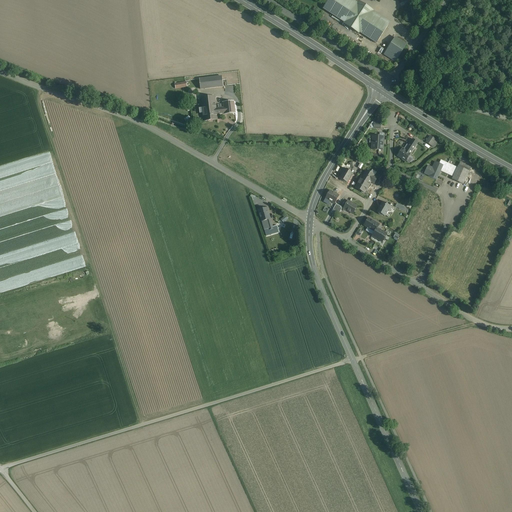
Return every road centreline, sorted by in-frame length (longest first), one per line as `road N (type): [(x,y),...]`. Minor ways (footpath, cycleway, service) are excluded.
road 1 (unclassified): [(352,359),(0,467)]
road 2 (residential): [(0,71),(156,130),(309,220)]
road 3 (secondary): [(381,90),(240,0)]
road 4 (secondary): [(352,359),(420,511)]
road 5 (secondary): [(511,169),(381,90)]
road 6 (secondary): [(381,90),(319,186),(309,220)]
road 7 (unclassified): [(392,77),(265,0)]
road 8 (secondary): [(309,220),(314,270),(352,359)]
road 9 (residential): [(346,241),(388,170),(392,120)]
road 10 (unclassified): [(511,120),(424,96),(392,77)]
road 11 (track): [(478,323),(360,357)]
